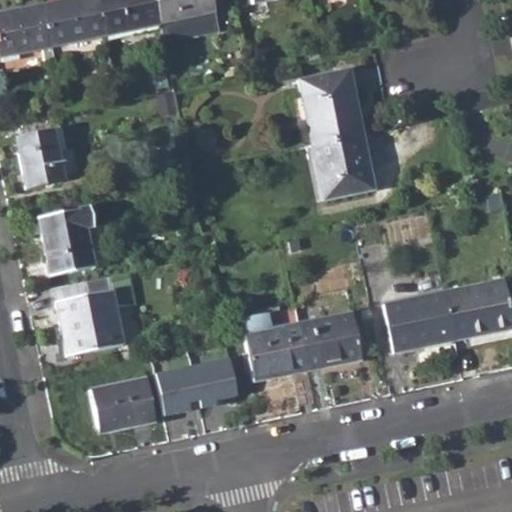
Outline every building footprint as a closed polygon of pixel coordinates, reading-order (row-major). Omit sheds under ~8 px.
[(72,0),(42,7),(51,47),(106,35),(98,0),(72,0)] [(98,0),(106,35),(160,23),(155,0),(98,0)] [(155,0),(160,23),(212,12),(209,0),(155,0)] [(0,13),(0,58),(51,47),(42,7),(42,5),(0,13)] [(296,81),(310,147),(362,136),(348,70),(296,81)] [(15,138),(61,127),(58,113),(12,123),(15,138)] [(15,138),(26,190),(64,182),(57,151),(65,149),(61,127),(15,138)] [(310,147),(322,201),(374,190),(362,136),(310,147)] [(40,231),(50,278),(93,269),(83,224),(91,223),(88,208),(38,219),(39,223),(33,224),(34,232),(40,231)] [(446,297),(455,340),(511,327),(511,320),(503,279),(445,292),(446,297)] [(56,306),(68,359),(123,347),(111,294),(56,306)] [(455,340),(446,297),(385,310),(395,353),(455,340)] [(298,323),(308,371),(361,360),(351,312),(298,323)] [(244,335),(254,382),(308,371),(298,323),(244,335)] [(236,400),(225,357),(145,377),(156,420),(236,400)] [(77,393),(85,432),(113,426),(114,430),(156,420),(145,377),(77,393)]
